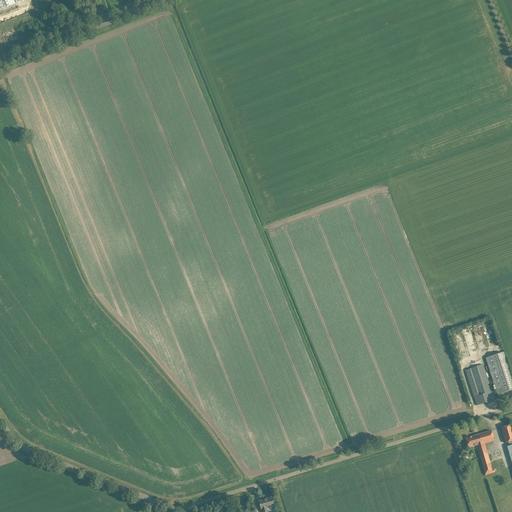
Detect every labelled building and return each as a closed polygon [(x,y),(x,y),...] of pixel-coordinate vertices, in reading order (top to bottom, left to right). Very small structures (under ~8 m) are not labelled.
[(0,0),(0,9),(24,0),(0,0)] [(66,8),(66,10),(68,14),(78,10),(76,4),(71,6),(66,8)] [(486,358),(497,393),(499,398),(506,396),(505,392),(511,389),(511,379),(504,353),(486,358)] [(483,365),(471,369),(465,370),(474,397),(475,400),(477,405),(494,400),(493,395),(483,365)] [(505,443),(511,441),(511,427),(511,424),(501,427),(505,443)] [(465,438),(467,443),(468,448),(478,445),(479,448),(478,448),(486,475),(495,472),(494,468),(492,468),(484,443),(494,440),(491,430),(465,438)] [(259,501),(260,506),(261,509),(262,509),(262,511),(266,511),(268,511),(267,507),(274,505),(273,502),(272,497),(259,501)]
